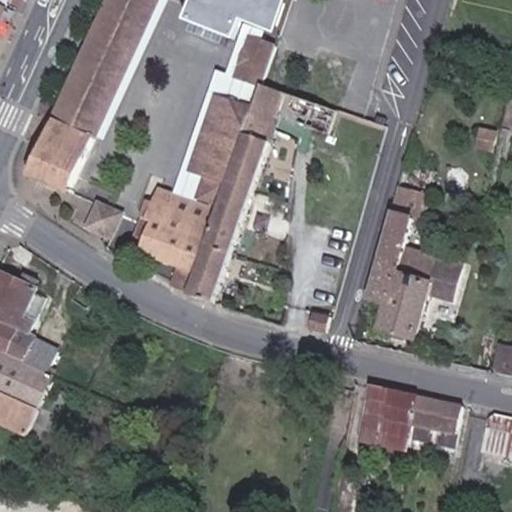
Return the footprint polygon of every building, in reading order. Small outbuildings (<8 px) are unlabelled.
[(0,0),(0,45),(18,6),(4,0),(0,0)] [(161,0),(103,0),(23,175),(67,192),(91,136),(100,138),(161,0)] [(290,5),(292,5),(293,2),(287,0),(167,0),(277,41),(290,5)] [(382,0),(364,0),(356,39),(387,46),(396,3),(382,0)] [(261,90),(261,89),(274,50),(249,41),(235,81),(261,90)] [(455,65),(458,54),(447,51),(444,62),(455,65)] [(216,73),(172,195),(205,206),(206,204),(220,209),(244,139),(249,125),(261,90),(235,81),(216,73)] [(328,138),(336,113),(261,89),(261,90),(249,125),(274,134),(278,122),(328,138)] [(270,148),(274,134),(249,125),(244,139),(270,148)] [(190,299),(216,307),(270,148),(244,139),(220,209),(190,299)] [(393,190),(365,300),(389,306),(381,332),(413,342),(428,295),(451,302),(460,270),(403,253),(416,204),(417,196),(393,190)] [(199,224),(205,206),(172,195),(158,191),(153,208),(199,224)] [(178,271),(172,290),(190,299),(220,209),(206,204),(205,206),(199,224),(153,208),(147,225),(142,223),(130,252),(178,271)] [(110,243),(120,221),(96,210),(86,231),(110,243)] [(0,357),(51,380),(54,372),(50,371),(56,351),(28,337),(39,315),(28,310),(36,292),(33,291),(36,284),(22,277),(19,284),(0,274),(0,357)] [(28,310),(39,315),(47,298),(36,292),(28,310)] [(324,317),(313,315),(310,327),(321,329),(324,317)] [(186,356),(191,342),(171,334),(166,348),(186,356)] [(494,375),(511,379),(511,351),(499,350),(494,375)] [(0,427),(26,440),(54,381),(51,380),(0,357),(0,418),(3,420),(0,426),(0,427)] [(456,436),(462,409),(367,388),(358,432),(406,442),(408,436),(410,426),(456,436)] [(511,462),(511,420),(489,416),(480,456),(511,462)] [(454,445),(456,436),(410,426),(408,436),(454,445)] [(332,511),(359,511),(364,490),(338,485),(332,511)]
